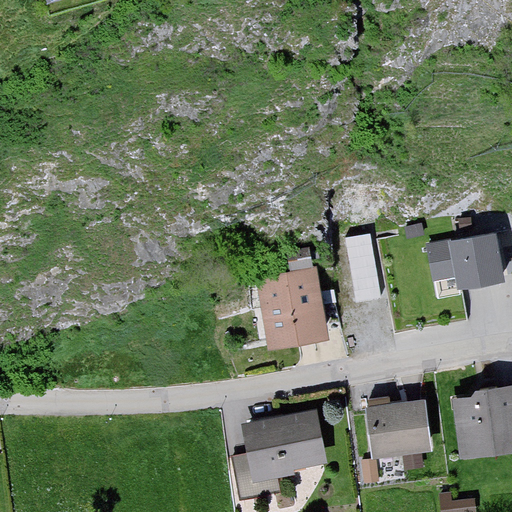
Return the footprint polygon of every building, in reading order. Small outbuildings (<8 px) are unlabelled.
[(376,229),(349,231),(355,298),(383,295),(376,229)] [(492,234),(444,243),(455,295),(502,286),(492,234)] [(312,272),(253,281),(264,352),(323,343),(312,272)] [(511,391),(454,402),(464,458),(511,450),(511,391)] [(419,406),(365,415),(372,460),(426,452),(419,406)] [(310,421),(242,433),(249,476),(318,464),(310,421)]
